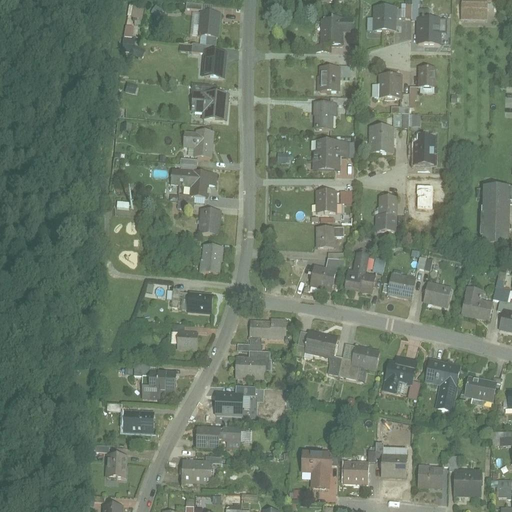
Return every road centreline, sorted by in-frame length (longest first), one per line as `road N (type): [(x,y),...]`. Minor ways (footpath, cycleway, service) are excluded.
road 1 (residential): [(239,297),(511,354)]
road 2 (residential): [(239,297),(146,511)]
road 3 (residential): [(251,56),(393,62)]
road 4 (residential): [(251,182),(389,181)]
road 5 (residential): [(251,56),(251,182)]
